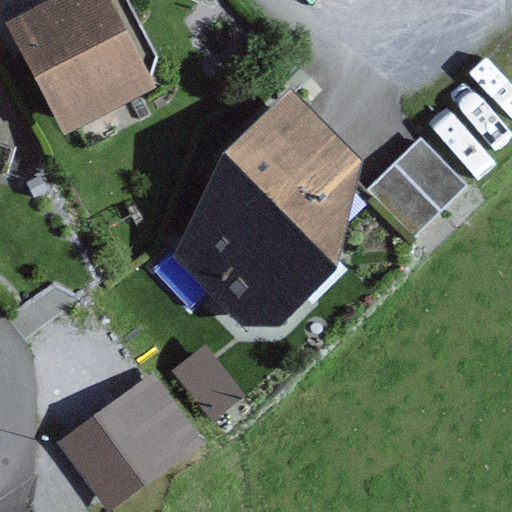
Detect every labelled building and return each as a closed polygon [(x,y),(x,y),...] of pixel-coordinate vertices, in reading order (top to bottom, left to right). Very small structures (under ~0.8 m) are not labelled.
[(47,0),(4,23),(64,134),(156,84),(151,73),(158,50),(130,0),(47,0)] [(363,171),(287,91),(220,161),(219,164),(331,282),(338,276),(363,171)] [(467,186),(422,139),(367,191),(413,239),(467,186)] [(331,282),(219,164),(170,258),(240,332),(276,334),(331,282)] [(246,401),(206,346),(172,372),(213,425),(246,401)] [(205,444),(152,371),(58,438),(111,511),(205,444)]
